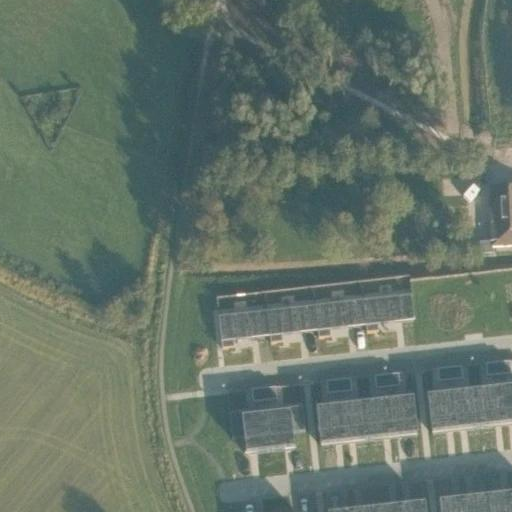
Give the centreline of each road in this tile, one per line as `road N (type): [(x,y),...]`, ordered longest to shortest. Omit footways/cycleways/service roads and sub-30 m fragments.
road 1 (residential): [(511,346),(204,380)]
road 2 (residential): [(226,493),(511,460)]
